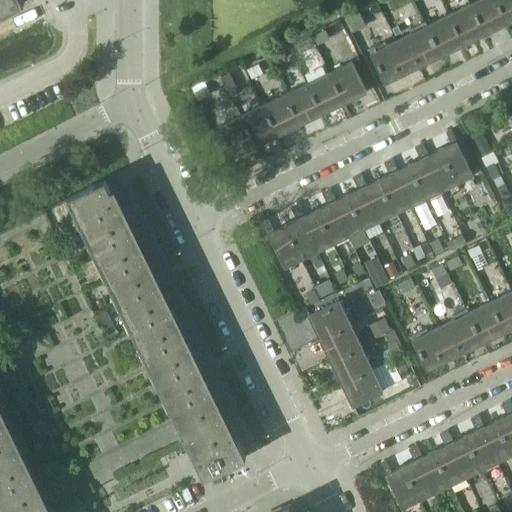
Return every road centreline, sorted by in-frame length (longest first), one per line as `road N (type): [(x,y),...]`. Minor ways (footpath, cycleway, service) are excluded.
road 1 (residential): [(193,224),(511,70)]
road 2 (residential): [(309,464),(193,224)]
road 3 (residential): [(511,371),(309,464)]
road 4 (residential): [(0,167),(131,102)]
road 5 (residential): [(193,224),(131,102)]
